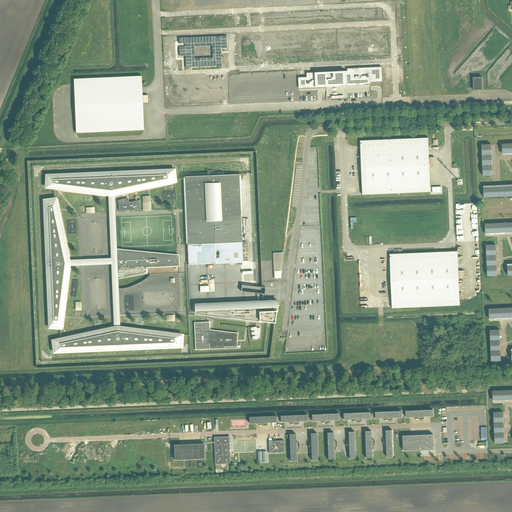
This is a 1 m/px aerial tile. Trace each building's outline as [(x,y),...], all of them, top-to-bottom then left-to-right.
[(186,68),(222,66),(221,48),(227,48),(226,36),(179,38),(179,44),(185,44),(185,47),(179,47),(179,56),(185,56),(186,68)] [(307,77),(299,78),(299,89),(306,88),(306,83),(313,83),(314,88),(370,85),(370,82),(382,82),(382,67),(347,69),(347,71),(307,73),(307,77)] [(74,79),(76,133),(143,130),(142,103),(148,103),(148,96),(142,96),(141,76),(74,79)] [(482,77),(473,78),(474,91),(483,90),(482,77)] [(360,141),(362,195),(430,192),(429,165),(435,165),(434,157),(429,157),(428,138),(360,141)] [(511,143),(502,144),(502,154),(505,154),(508,154),(508,153),(511,153),(511,143)] [(493,163),(492,160),(492,153),(492,150),(491,150),(491,145),(482,145),(483,176),(493,176),(492,173),(493,173),(493,170),(492,170),(492,163),(493,163)] [(48,176),(47,187),(111,195),(175,182),(173,170),(48,176)] [(242,243),(239,174),(185,177),(188,245),(192,245),(193,265),(220,263),(243,263),(242,243)] [(511,186),(510,187),(507,187),(500,187),(496,187),(496,188),(490,188),(490,187),(486,188),(484,188),(484,198),(511,196),(511,186)] [(143,211),(152,211),(151,196),(143,196),(143,211)] [(44,201),(50,327),(61,327),(69,263),(55,200),(44,201)] [(140,200),(119,205),(119,211),(141,210),(140,200)] [(511,222),(485,224),(486,234),(488,234),(491,234),(491,233),(498,233),(498,234),(502,233),(508,233),(511,233),(511,232),(511,222)] [(497,268),(496,261),(497,261),(497,258),(496,258),(496,251),(497,251),(496,248),(496,245),(486,245),(488,277),(497,276),(497,271),(497,268)] [(177,255),(117,249),(117,261),(118,279),(147,274),(147,268),(179,266),(179,255),(177,255)] [(458,271),(457,251),(390,254),(392,308),(460,305),(459,278),(464,278),(464,271),(458,271)] [(283,253),(273,253),(274,278),(280,278),(283,253)] [(209,285),(200,286),(201,292),(214,291),(214,281),(209,281),(209,285)] [(263,301),(194,304),(195,314),(261,323),(261,321),(268,321),(275,322),(276,323),(279,300),(263,301)] [(511,308),(489,309),(489,319),(492,318),(492,319),(495,319),(495,318),(502,318),(505,318),(511,317),(511,308)] [(209,322),(194,323),(195,350),(237,348),(237,342),(237,339),(238,333),(210,330),(209,322)] [(181,335),(117,327),(54,341),(55,352),(181,347),(181,335)] [(256,327),(250,328),(251,331),(254,330),(254,332),(251,332),(251,335),(255,335),(255,336),(252,337),(252,340),(258,339),(258,337),(260,337),(260,328),(256,328),(256,327)] [(500,353),(500,346),(501,346),(500,343),(500,336),(500,332),(499,332),(499,330),(490,330),(491,361),(501,361),(501,356),(501,353),(500,353)] [(511,390),(493,391),(493,400),(495,400),(495,401),(499,401),(499,400),(506,400),(509,400),(511,399),(511,390)] [(504,435),(504,428),(504,425),(503,418),(504,418),(504,414),(503,414),(503,412),(494,412),(495,443),(504,443),(504,438),(505,438),(505,435),(504,435)] [(433,450),(433,435),(403,436),(403,451),(433,450)] [(229,437),(214,438),(215,464),(230,464),(229,437)] [(284,453),(284,441),(269,441),(269,453),(284,453)] [(205,459),(204,444),(174,445),(175,460),(205,459)]
